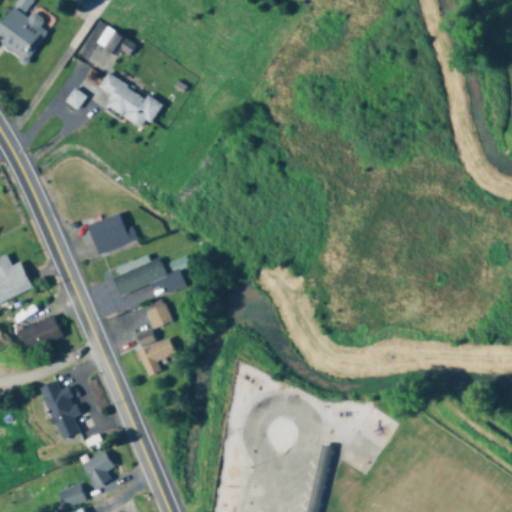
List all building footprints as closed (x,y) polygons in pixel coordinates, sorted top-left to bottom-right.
[(0,26),(0,43),(26,62),(47,33),(40,28),(45,21),(32,12),(28,18),(14,7),(0,26)] [(128,59),(136,46),(106,28),(87,58),(108,72),(120,54),(128,59)] [(141,129),(145,121),(151,125),(161,106),(105,75),(97,90),(111,98),(105,109),(141,129)] [(76,111),(85,99),(79,95),(75,100),(70,97),(65,103),(76,111)] [(87,227),(98,257),(136,242),(132,231),(126,234),(118,215),(87,227)] [(0,303),(31,290),(19,264),(11,267),(6,256),(0,258),(0,303)] [(121,297),(162,284),(166,295),(185,289),(179,271),(165,276),(159,259),(150,262),(148,258),(112,270),(121,297)] [(155,331),(173,323),(162,300),(145,308),(155,331)] [(25,353),(61,339),(53,318),(17,333),(25,353)] [(153,341),(151,337),(141,342),(143,347),(153,341)] [(137,353),(148,379),(161,373),(157,363),(175,355),(168,339),(137,353)] [(39,389),(58,442),(78,435),(73,419),(80,416),(70,388),(60,391),(57,383),(39,389)] [(305,511),(320,446),(332,449),(317,511),(305,511)] [(106,474),(114,469),(104,453),(81,466),(95,490),(111,481),(106,474)] [(86,501),(79,485),(57,494),(64,511),(86,501)]
